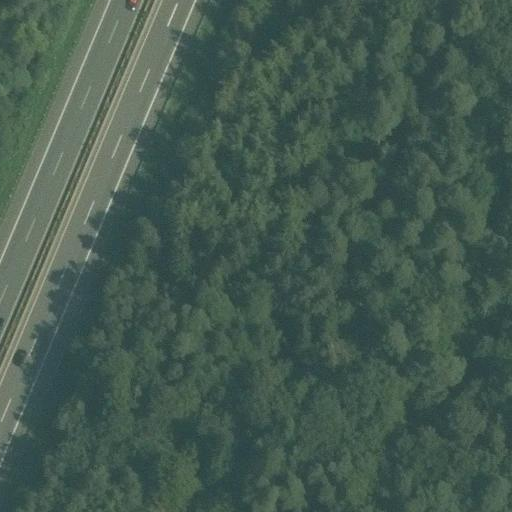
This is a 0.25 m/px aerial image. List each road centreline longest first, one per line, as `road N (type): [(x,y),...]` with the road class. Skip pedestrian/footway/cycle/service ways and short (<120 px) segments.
road 1 (motorway): [(0,440),(188,0)]
road 2 (motorway): [(112,0),(0,266)]
